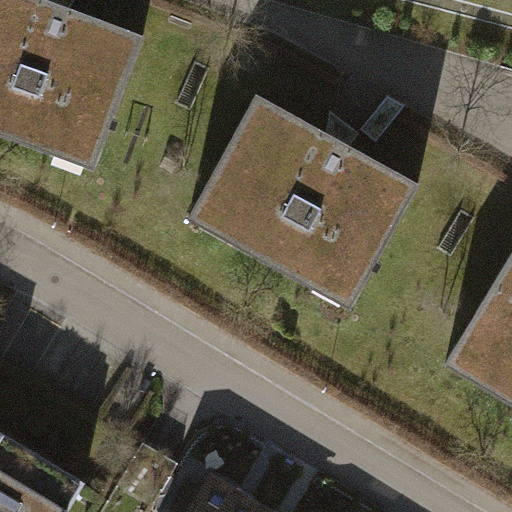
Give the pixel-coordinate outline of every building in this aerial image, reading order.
[(142,36),(37,0),(0,0),(0,131),(96,166),(142,36)] [(418,185),(251,98),(189,216),(356,303),(418,185)] [(511,260),(454,355),(511,390),(511,260)] [(61,511),(80,479),(0,432),(0,511),(61,511)] [(258,511),(212,484),(195,511),(258,511)]
